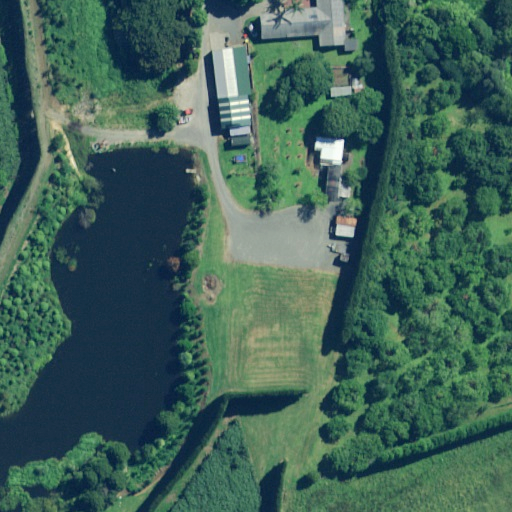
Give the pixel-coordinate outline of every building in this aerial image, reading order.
[(319,0),(320,7),(288,9),(288,13),(263,15),(264,38),(321,34),(322,46),(346,44),(347,51),(358,49),(357,39),(348,40),(344,0),(319,0)] [(253,94),(247,45),(215,50),(221,98),(253,94)] [(251,108),(236,109),(237,118),(252,117),(251,108)] [(347,139),(324,138),(323,159),(345,161),(347,139)] [(260,145),(248,145),(248,150),(239,150),(239,155),(227,155),(227,171),(259,171),(260,145)] [(345,165),(331,163),(329,185),(343,187),(345,165)]
